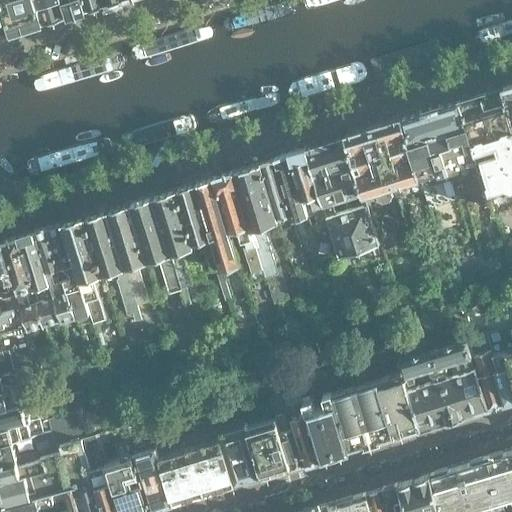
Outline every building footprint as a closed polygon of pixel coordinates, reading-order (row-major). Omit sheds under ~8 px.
[(43,18),(37,0),(0,0),(0,30),(10,28),(43,18)] [(67,11),(63,0),(37,0),(43,18),(67,11)] [(86,5),(84,0),(63,0),(67,11),(86,5)] [(226,24),(228,25),(232,27),(234,27),(236,28),(239,28),(241,28),(244,27),(294,12),(296,10),(298,9),(298,7),(299,4),(298,2),(297,0),(275,0),(239,11),(236,12),(234,13),(232,15),(230,17),(229,18),(228,20),(227,22),(226,24)] [(300,0),(303,9),(332,0),(300,0)] [(482,42),(484,43),(511,33),(511,16),(479,26),(478,28),(477,29),(477,31),(476,32),(476,34),(477,36),(477,37),(478,39),(479,40),(481,41),(482,42)] [(141,59),(143,59),(215,36),(215,34),(216,33),(216,32),(216,31),(216,29),(215,28),(215,27),(214,26),(213,25),(212,24),(210,24),(209,24),(138,45),(136,45),(135,46),(134,47),(134,48),(133,50),(133,51),(133,53),(133,54),(134,55),(135,56),(136,57),(137,58),(138,59),(140,59),(141,59)] [(372,57),(378,79),(444,59),(438,38),(372,57)] [(35,79),(34,81),(34,83),(34,85),(35,86),(35,88),(38,90),(40,91),(43,91),(46,91),(112,71),(115,69),(118,68),(121,66),(123,64),(125,62),(127,61),(129,58),(130,56),(125,54),(122,53),(120,53),(117,52),(113,52),(110,53),(107,54),(41,74),(38,75),(36,78),(35,79)] [(289,90),(291,91),(295,93),(297,93),(300,94),(302,94),(305,93),(307,93),(358,78),(360,77),(362,76),(363,75),(363,71),(363,69),(362,67),(360,65),(359,64),(356,64),(354,64),(303,78),(301,79),(298,80),(296,82),(294,84),(293,85),(292,86),(289,90)] [(511,83),(502,86),(511,117),(511,83)] [(511,200),(511,117),(502,86),(460,100),(483,176),(493,207),(511,200)] [(206,119),(208,120),(210,121),(212,122),(214,123),(217,123),(220,123),(222,123),(225,122),(277,106),(279,105),(281,103),(282,102),(282,98),(282,96),(281,94),(278,91),(277,90),(275,90),(272,90),(220,106),(217,107),(215,108),(213,110),(211,112),(209,113),(207,117),(206,119)] [(483,176),(460,100),(458,100),(442,105),(442,104),(420,111),(421,112),(405,116),(402,117),(419,171),(429,204),(458,195),(455,185),(483,176)] [(419,171),(402,117),(345,134),(362,188),(377,183),(380,192),(386,193),(389,192),(393,188),(390,180),(419,171)] [(182,119),(177,120),(123,136),(127,151),(181,135),(186,132),(190,130),(192,129),(193,127),(194,125),(194,124),(194,123),(194,122),(193,121),(189,119),(187,119),(182,119)] [(379,240),(362,188),(345,134),(344,134),(344,135),(338,137),(338,136),(337,136),(337,137),(327,140),(326,140),(325,140),(325,141),(315,144),(315,143),(314,144),(308,146),(308,145),(306,146),(307,146),(306,146),(338,252),(379,240)] [(24,164),(26,165),(28,166),(30,167),(32,168),(35,168),(38,169),(41,168),(44,168),(103,154),(106,153),(108,151),(109,150),(110,147),(110,145),(110,144),(109,142),(106,139),(105,138),(103,137),(99,138),(40,151),(37,152),(35,153),(32,155),(30,156),(28,158),(25,162),(24,164)] [(338,252),(306,146),(288,152),(301,196),(310,193),(313,204),(312,205),(318,224),(310,226),(312,231),(320,259),(339,254),(338,252)] [(312,231),(310,226),(301,196),(288,152),(274,156),(291,210),(292,216),(298,215),(304,233),(312,231)] [(132,167),(129,159),(128,153),(114,157),(117,172),(132,167)] [(291,210),(274,156),(260,160),(277,214),(291,210)] [(269,219),(277,216),(277,214),(260,160),(233,169),(262,267),(265,276),(277,273),(264,228),(272,226),(269,219)] [(262,267),(233,169),(214,175),(230,228),(238,225),(242,236),(240,236),(251,270),(262,267)] [(230,228),(214,175),(195,180),(213,244),(229,298),(233,296),(224,266),(230,264),(229,261),(239,258),(230,228)] [(213,244),(195,180),(176,186),(191,239),(199,237),(210,270),(216,269),(225,299),(229,298),(213,244)] [(180,246),(192,243),(191,239),(176,186),(153,193),(185,301),(186,304),(190,302),(185,285),(191,283),(180,246)] [(185,301),(153,193),(130,200),(147,257),(156,254),(171,305),(185,301)] [(147,257),(130,200),(107,207),(136,304),(147,300),(135,261),(147,257)] [(136,304),(107,207),(85,214),(101,271),(115,267),(118,279),(116,279),(125,307),(136,304)] [(89,274),(101,271),(85,214),(62,221),(92,319),(94,328),(106,325),(93,281),(91,282),(89,274)] [(92,319),(62,221),(48,225),(60,263),(68,261),(72,274),(64,276),(76,315),(84,313),(86,321),(92,319)] [(76,315),(64,276),(60,263),(48,225),(34,229),(60,317),(61,319),(76,315)] [(60,317),(34,229),(18,234),(43,322),(60,317)] [(43,322),(18,234),(3,239),(13,277),(15,286),(20,303),(26,325),(27,327),(43,322)] [(13,277),(3,239),(0,239),(0,289),(6,288),(4,280),(13,277)] [(0,308),(20,303),(15,286),(6,288),(0,289),(0,308)] [(0,330),(26,325),(20,303),(0,308),(0,330)] [(511,316),(496,321),(506,353),(511,371),(511,316)] [(488,406),(470,346),(463,323),(409,339),(412,350),(397,354),(401,369),(420,427),(423,426),(422,425),(447,418),(447,419),(463,414),(463,413),(488,406)] [(0,351),(8,349),(31,343),(27,327),(26,325),(0,330),(0,351)] [(348,345),(343,329),(314,338),(319,354),(348,345)] [(125,349),(120,333),(97,340),(102,356),(125,349)] [(503,401),(493,367),(496,366),(488,341),(470,346),(488,406),(490,406),(490,405),(491,405),(503,401)] [(0,371),(13,368),(8,349),(0,351),(0,371)] [(511,399),(511,371),(506,353),(498,356),(501,365),(496,366),(493,367),(503,401),(511,399)] [(327,376),(322,359),(292,368),(298,385),(327,376)] [(396,434),(379,375),(377,376),(372,362),(351,368),(356,382),(355,383),(372,441),(396,434)] [(0,389),(18,385),(15,374),(26,371),(24,365),(13,368),(0,371),(0,389)] [(298,385),(292,368),(274,374),(279,391),(298,385)] [(420,427),(401,369),(379,375),(396,434),(420,427)] [(279,391),(274,374),(255,379),(261,397),(268,394),(279,391)] [(0,407),(35,399),(43,397),(39,379),(18,385),(0,389),(0,407)] [(261,397),(255,379),(236,385),(241,403),(261,397)] [(372,441),(355,383),(331,390),(349,448),(372,441)] [(241,403),(236,385),(213,392),(218,410),(239,403),(241,403)] [(349,448),(331,390),(331,389),(322,392),(324,399),(319,401),(335,453),(349,448)] [(87,405),(83,390),(66,395),(71,409),(87,405)] [(218,410),(213,392),(189,399),(194,417),(213,412),(218,410)] [(291,466),(273,410),(268,394),(261,397),(241,403),(239,403),(245,421),(262,474),(291,466)] [(335,453),(319,401),(314,402),(312,395),(303,398),(305,406),(320,457),(335,453)] [(0,425),(39,415),(47,413),(45,403),(37,405),(35,399),(0,407),(0,425)] [(174,424),(168,406),(145,413),(151,431),(174,424)] [(320,457),(305,406),(289,411),(293,423),(306,461),(320,457)] [(306,461),(293,423),(288,425),(282,407),(273,410),(291,466),(306,461)] [(151,431),(145,413),(143,408),(121,415),(127,437),(150,508),(173,501),(159,458),(151,431)] [(0,442),(43,430),(39,415),(0,425),(0,442)] [(245,421),(218,429),(221,440),(235,482),(262,474),(245,421)] [(90,469),(85,452),(100,447),(99,445),(94,427),(57,437),(60,448),(32,457),(30,450),(15,455),(0,459),(0,502),(64,487),(64,488),(79,484),(78,483),(93,479),(90,469)] [(19,449),(39,443),(38,438),(52,434),(51,428),(43,430),(0,442),(0,459),(15,455),(13,448),(19,449)] [(136,511),(150,508),(127,437),(99,445),(100,447),(105,465),(120,511),(136,511)] [(235,482),(221,440),(192,449),(206,491),(235,482)] [(511,446),(486,454),(500,500),(511,496),(511,446)] [(206,491),(192,449),(159,458),(173,501),(206,491)] [(460,511),(500,500),(486,454),(431,471),(442,511),(460,511)] [(120,511),(105,465),(90,469),(93,479),(94,479),(97,487),(103,511),(120,511)] [(442,511),(431,471),(398,481),(406,511),(442,511)] [(406,511),(398,481),(382,485),(390,511),(406,511)] [(86,511),(81,491),(79,484),(64,488),(68,503),(69,506),(69,511),(86,511)] [(390,511),(382,485),(367,490),(366,491),(372,511),(390,511)] [(33,511),(47,508),(45,501),(49,500),(51,507),(68,503),(64,488),(64,487),(0,502),(0,511),(33,511)] [(103,511),(97,487),(81,491),(86,511),(103,511)] [(372,511),(366,491),(366,490),(327,502),(313,506),(314,511),(372,511)]
